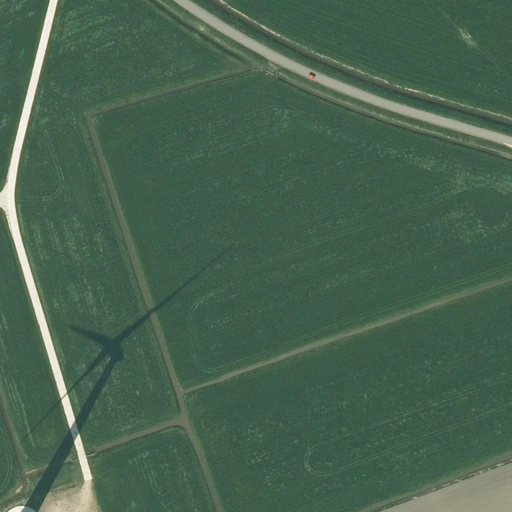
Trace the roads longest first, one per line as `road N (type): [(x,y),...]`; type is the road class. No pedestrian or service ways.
road 1 (unclassified): [(511,141),(345,89),(180,0)]
road 2 (track): [(0,371),(40,510)]
